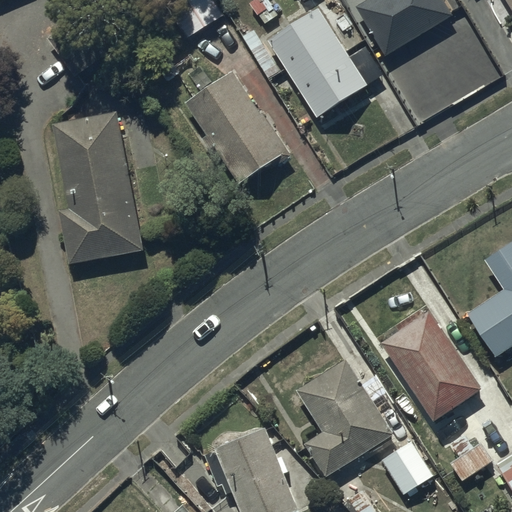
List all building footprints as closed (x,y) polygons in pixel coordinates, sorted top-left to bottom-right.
[(165,0),(187,34),(223,10),(216,0),(165,0)] [(278,12),(270,0),(249,0),(258,12),(252,16),(258,25),(278,12)] [(445,0),(369,0),(359,7),(388,55),(454,15),(445,0)] [(320,116),(385,73),(367,47),(353,56),(320,6),(270,39),(320,116)] [(274,162),(291,151),(230,65),(185,98),(208,129),(202,134),(213,150),(218,146),(240,177),(270,156),(274,162)] [(146,259),(119,120),(55,133),(72,218),(62,220),(73,274),(146,259)] [(511,235),(484,254),(503,283),(466,306),(495,350),(511,338),(511,235)] [(481,381),(429,305),(382,337),(433,413),(481,381)] [(361,379),(346,353),(296,384),(323,426),(305,437),(327,472),(342,462),(346,467),(356,460),(353,455),(394,429),(379,407),(394,397),(377,369),(361,379)] [(280,458),(267,427),(218,446),(243,511),(290,511),(300,508),(286,473),(290,472),(284,457),(280,458)] [(460,452),(449,459),(461,476),(492,455),(480,438),(474,443),(466,430),(451,440),(460,452)] [(411,435),(381,455),(403,490),(434,470),(411,435)] [(511,448),(496,458),(511,485),(511,448)] [(90,511),(107,497),(95,483),(65,511),(90,511)] [(379,511),(364,486),(349,495),(358,511),(379,511)] [(194,511),(183,498),(167,511),(194,511)]
